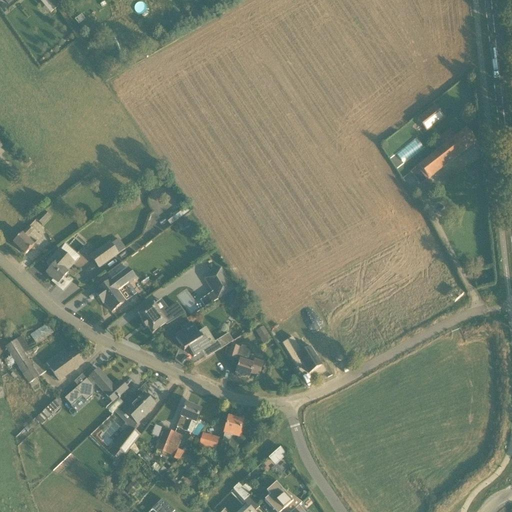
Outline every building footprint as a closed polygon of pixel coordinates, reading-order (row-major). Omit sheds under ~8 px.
[(444,119),(435,107),(417,121),(426,133),(444,119)] [(411,173),(421,186),(476,142),(466,130),(411,173)] [(50,217),(44,211),(36,220),(42,225),(50,217)] [(22,235),(13,244),(25,256),(34,246),(26,239),(33,232),(29,228),(22,235)] [(98,268),(118,254),(110,243),(90,257),(98,268)] [(66,273),(75,264),(59,249),(44,265),(50,270),(46,274),(58,285),(68,274),(66,273)] [(94,294),(103,305),(104,304),(111,313),(126,302),(118,292),(135,280),(127,269),(110,282),(110,281),(96,292),(96,293),(94,294)] [(217,300),(233,290),(220,269),(204,279),(217,300)] [(238,296),(230,294),(229,301),(237,303),(238,296)] [(141,324),(146,329),(147,328),(152,334),(166,324),(166,325),(183,315),(176,305),(170,309),(172,311),(166,316),(163,312),(160,315),(153,306),(139,316),(143,322),(141,324)] [(49,323),(30,335),(36,344),(55,332),(49,323)] [(180,327),(183,332),(175,338),(181,347),(179,349),(180,349),(181,348),(184,352),(188,349),(193,358),(210,347),(205,338),(201,340),(191,324),(182,330),(180,327)] [(261,340),(269,335),(263,327),(256,332),(261,340)] [(219,351),(233,342),(228,335),(215,343),(219,351)] [(295,335),(284,341),(297,366),(304,363),(309,373),(321,366),(316,355),(317,354),(313,346),(303,351),(295,335)] [(8,368),(15,364),(28,385),(39,377),(25,356),(31,352),(21,337),(4,348),(10,357),(4,361),(8,368)] [(240,361),(235,375),(249,379),(250,375),(258,377),(263,363),(254,360),(253,362),(247,360),(251,349),(241,346),(240,349),(231,346),(228,357),(240,361)] [(50,370),(59,381),(83,363),(74,352),(73,351),(67,355),(65,351),(56,357),(46,365),(50,370)] [(93,387),(96,385),(112,403),(120,396),(127,390),(121,382),(114,388),(98,370),(89,377),(91,379),(88,382),(86,380),(75,390),(64,399),(71,407),(76,413),(87,404),(86,402),(93,396),(93,388),(93,387)] [(144,395),(135,404),(130,398),(120,408),(137,425),(149,413),(149,412),(154,406),(152,403),(152,401),(149,397),(146,398),(144,395)] [(47,419),(59,408),(54,402),(42,414),(47,419)] [(195,424),(201,411),(186,405),(176,428),(190,434),(195,424)] [(39,416),(36,420),(42,426),(45,422),(39,416)] [(103,431),(117,420),(114,416),(100,427),(103,431)] [(228,418),(224,435),(231,437),(226,453),(233,455),(238,439),(243,422),(228,418)] [(113,447),(115,449),(110,455),(119,462),(140,436),(128,427),(113,447)] [(180,437),(163,430),(156,450),(172,456),(180,437)] [(214,452),(218,440),(203,436),(199,448),(214,452)] [(280,448),(268,459),(275,467),(286,457),(280,448)] [(155,464),(151,468),(156,473),(160,469),(155,464)] [(132,496),(140,487),(133,481),(125,490),(132,496)] [(238,496),(243,501),(250,509),(246,511),(254,511),(259,508),(249,496),(247,495),(242,488),(238,485),(233,490),(238,496)] [(246,485),(242,488),(247,495),(252,491),(246,485)] [(292,511),(302,504),(296,499),(290,504),(274,486),(272,488),(266,493),(270,497),(264,502),(273,511),(274,511),(273,511),(275,509),(277,511),(282,511),(283,511),(292,511)]
